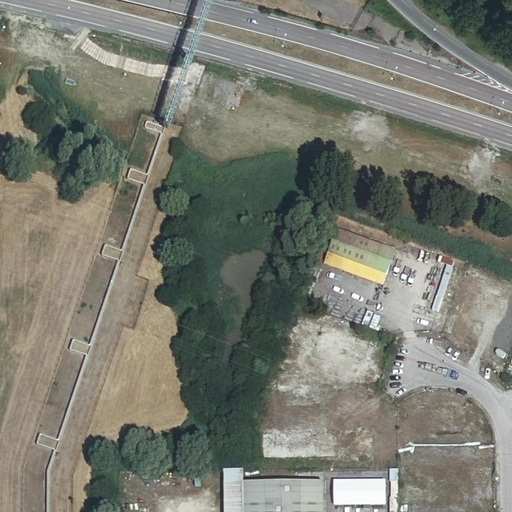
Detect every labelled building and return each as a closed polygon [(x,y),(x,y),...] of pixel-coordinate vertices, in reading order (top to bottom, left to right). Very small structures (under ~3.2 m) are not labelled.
[(395,251),(336,230),(326,255),(386,276),(395,251)] [(386,276),(326,255),(322,265),(382,287),(386,276)] [(449,272),(417,262),(408,291),(440,301),(449,272)] [(435,304),(415,297),(410,312),(430,319),(435,304)] [(355,326),(327,317),(313,357),(341,367),(345,355),(360,360),(367,341),(351,336),(355,326)] [(370,431),(340,432),(341,455),(371,455),(370,431)] [(336,432),(260,435),(261,460),(336,457),(336,432)] [(226,472),(226,487),(244,487),(244,485),(244,472),(226,472)] [(384,483),(333,484),(333,506),(384,505),(384,483)] [(244,487),(226,487),(226,511),(321,511),(321,484),(244,485),(244,487)]
